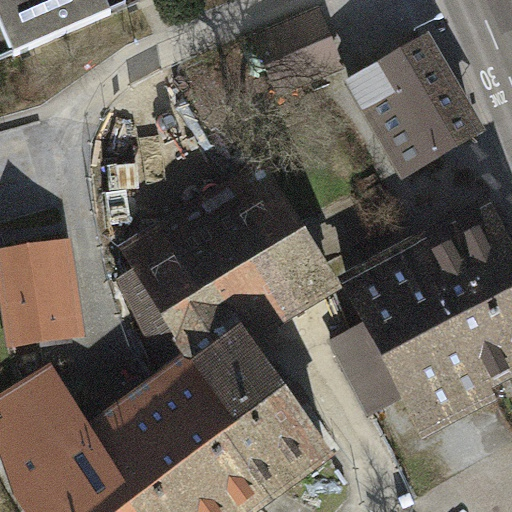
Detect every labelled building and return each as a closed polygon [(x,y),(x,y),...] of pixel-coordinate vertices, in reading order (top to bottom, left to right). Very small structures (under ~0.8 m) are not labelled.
[(0,0),(0,41),(6,55),(104,15),(97,0),(0,0)] [(322,10),(249,37),(270,92),(343,64),(322,10)] [(472,139),(421,41),(352,77),(403,175),(472,139)] [(131,160),(102,174),(127,226),(156,212),(131,160)] [(173,376),(161,385),(252,507),(326,451),(250,343),(240,350),(231,335),(329,278),(323,262),(300,219),(274,177),(171,238),(176,246),(168,252),(154,233),(132,243),(146,267),(121,282),(173,376)] [(348,194),(300,219),(323,262),(373,240),(348,194)] [(444,247),(353,288),(362,325),(331,338),(370,412),(405,398),(420,425),(455,409),(455,398),(511,370),(511,253),(485,204),(444,225),(444,247)] [(61,241),(0,250),(0,284),(9,343),(71,332),(61,241)] [(0,396),(0,449),(6,466),(76,413),(49,366),(0,396)] [(256,511),(252,507),(161,385),(88,440),(80,446),(129,511),(256,511)] [(27,511),(129,511),(80,446),(88,440),(76,413),(6,466),(21,501),(27,511)]
